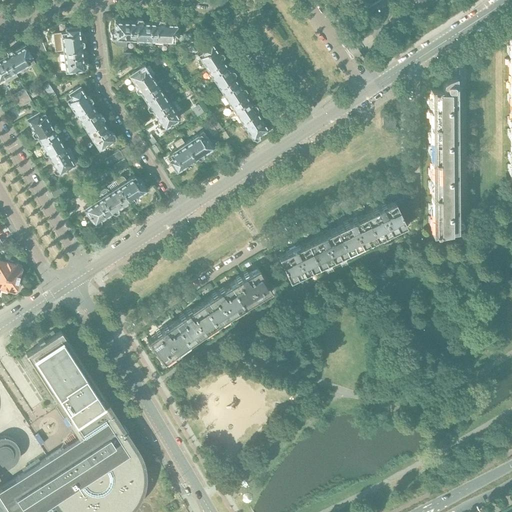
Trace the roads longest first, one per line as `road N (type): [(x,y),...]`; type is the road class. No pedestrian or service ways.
road 1 (residential): [(72,282),(210,511)]
road 2 (residential): [(178,214),(104,90),(92,0)]
road 3 (residential): [(365,93),(510,0)]
road 4 (residential): [(84,274),(0,129)]
road 5 (residential): [(203,3),(291,141)]
road 6 (residential): [(178,214),(291,141)]
